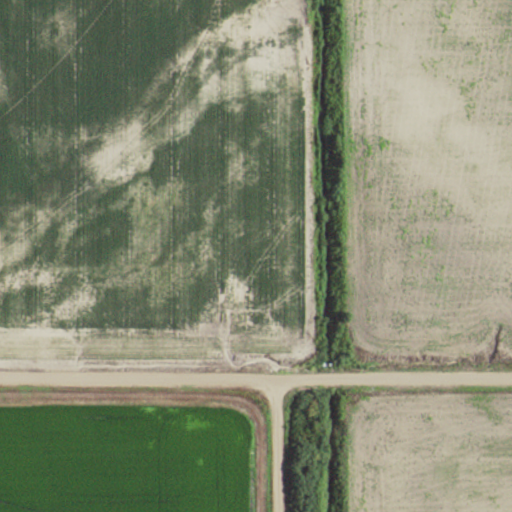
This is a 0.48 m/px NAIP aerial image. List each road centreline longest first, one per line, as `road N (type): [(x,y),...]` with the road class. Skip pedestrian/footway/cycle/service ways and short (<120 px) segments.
road 1 (tertiary): [(0,375),(511,379)]
road 2 (residential): [(277,511),(277,377)]
